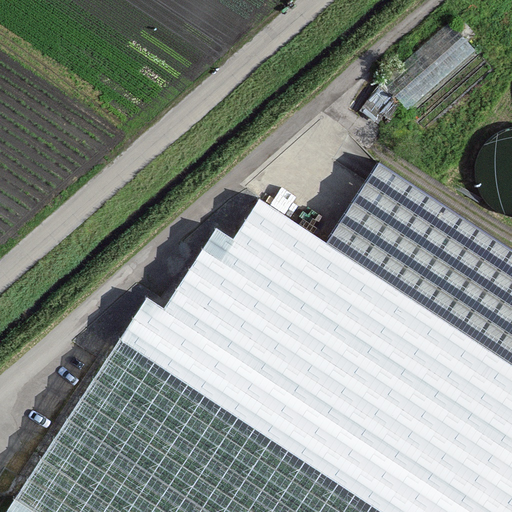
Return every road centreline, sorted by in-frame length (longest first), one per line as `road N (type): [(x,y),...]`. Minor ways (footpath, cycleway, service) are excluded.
road 1 (track): [(439,0),(0,387)]
road 2 (track): [(316,0),(0,275)]
